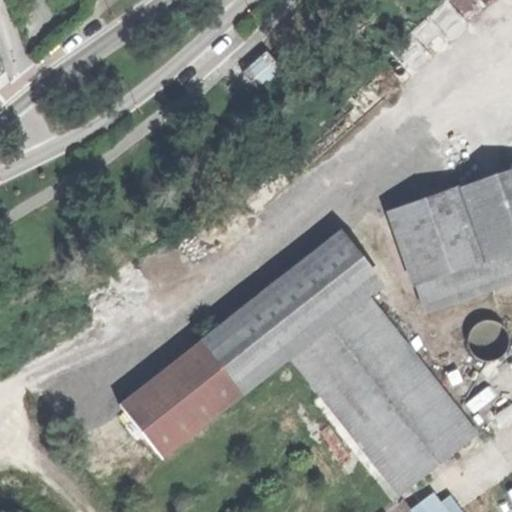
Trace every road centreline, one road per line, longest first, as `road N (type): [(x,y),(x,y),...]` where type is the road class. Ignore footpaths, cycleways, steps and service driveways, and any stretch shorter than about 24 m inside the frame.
road 1 (unknown): [(0,395),(324,166),(465,41),(494,25),(511,30)]
road 2 (secondary): [(0,172),(91,129),(234,15)]
road 3 (secondary): [(169,0),(0,126)]
